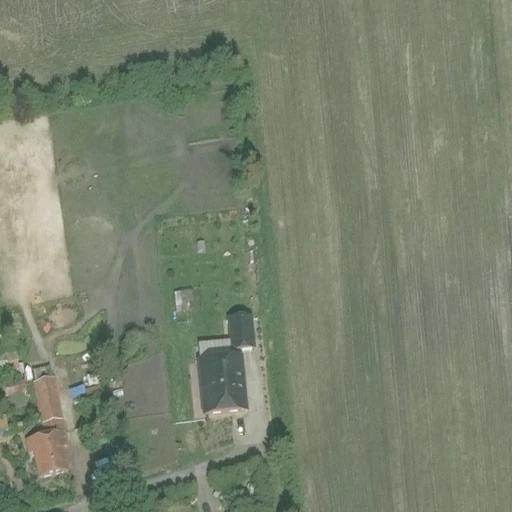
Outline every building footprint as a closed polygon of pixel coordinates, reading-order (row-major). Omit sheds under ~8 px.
[(181,311),(199,310),(198,291),(180,292),(181,311)] [(255,315),(229,318),(232,350),(258,347),(255,315)] [(251,357),(205,363),(210,416),(257,411),(251,357)] [(62,378),(37,383),(46,424),(70,419),(62,378)] [(71,433),(31,440),(34,454),(42,452),(47,478),(78,471),(71,433)]
